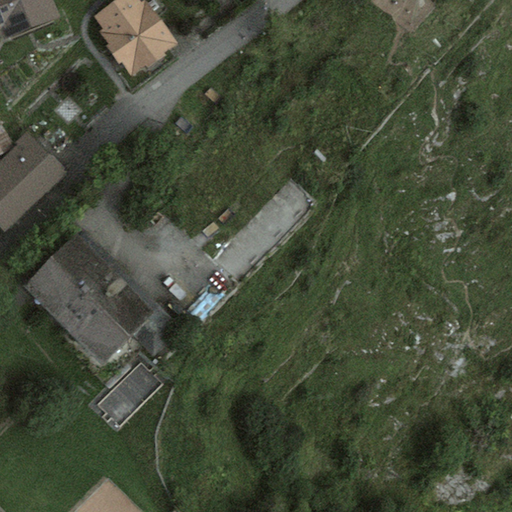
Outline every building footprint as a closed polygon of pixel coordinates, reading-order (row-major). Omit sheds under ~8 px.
[(8,33),(50,16),(43,0),(0,0),(0,27),(5,25),(8,33)] [(132,73),(170,47),(147,14),(158,6),(153,0),(129,0),(101,20),(110,33),(106,36),(132,73)] [(0,157),(11,151),(0,129),(0,157)] [(59,175),(27,140),(0,165),(0,219),(6,226),(59,175)] [(78,248),(32,293),(101,361),(131,332),(146,317),(146,316),(78,248)] [(146,317),(131,332),(153,354),(177,331),(154,308),(146,316),(146,317)] [(118,436),(166,385),(138,358),(89,409),(118,436)]
